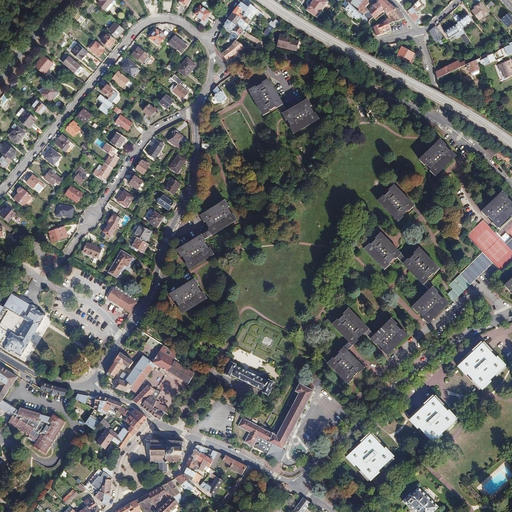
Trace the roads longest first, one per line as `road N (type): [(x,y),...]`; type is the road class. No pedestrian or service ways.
road 1 (residential): [(196,110),(189,198),(150,296),(90,383)]
road 2 (residential): [(207,43),(179,22),(143,23),(0,192)]
road 3 (residential): [(292,485),(433,356),(511,316)]
road 4 (residential): [(196,110),(151,130),(88,218)]
road 5 (residential): [(355,80),(253,51),(217,76)]
